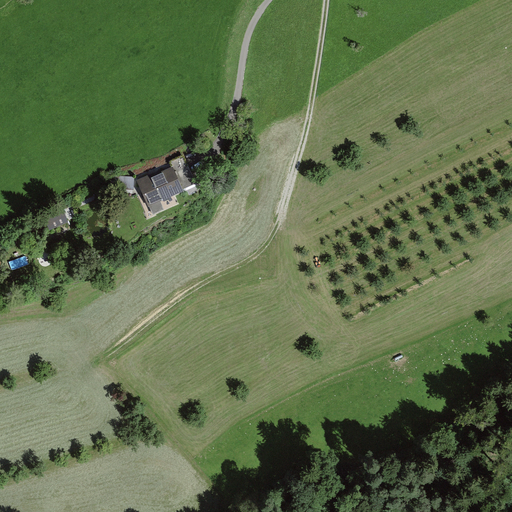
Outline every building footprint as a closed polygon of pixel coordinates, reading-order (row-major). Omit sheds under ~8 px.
[(172,169),(183,192),(196,186),(184,158),(170,164),(172,169)] [(172,169),(155,177),(153,175),(137,182),(149,209),(183,193),(183,192),(172,169)] [(115,191),(134,192),(135,178),(115,177),(115,191)] [(317,224),(387,199),(380,180),(310,205),(317,224)] [(44,221),(49,232),(69,224),(64,213),(44,221)]
